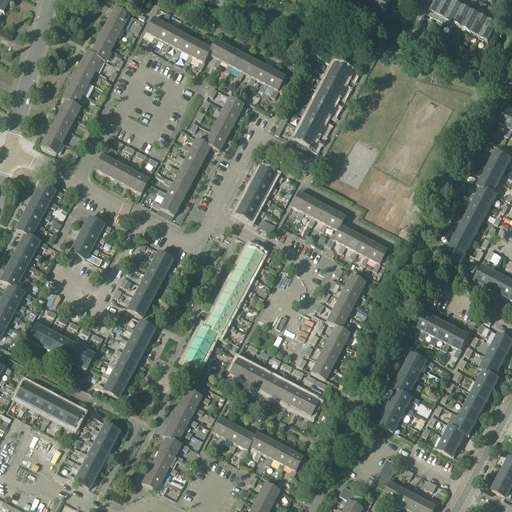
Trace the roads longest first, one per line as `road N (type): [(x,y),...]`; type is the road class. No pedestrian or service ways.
road 1 (residential): [(297,328),(282,320),(307,269),(211,217)]
road 2 (tertiary): [(8,150),(50,0)]
road 3 (residential): [(62,284),(98,304),(142,220)]
road 4 (residential): [(117,120),(149,136),(172,90),(140,74)]
